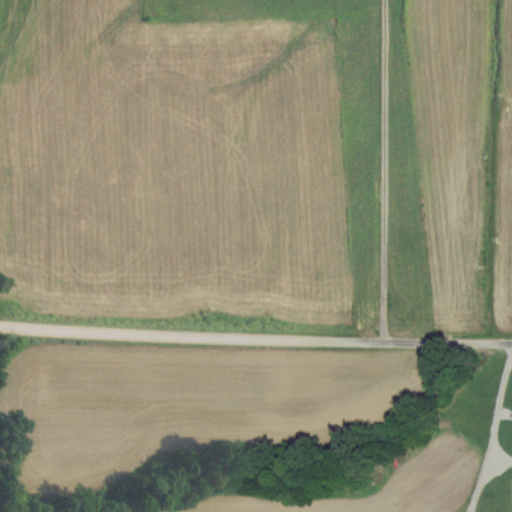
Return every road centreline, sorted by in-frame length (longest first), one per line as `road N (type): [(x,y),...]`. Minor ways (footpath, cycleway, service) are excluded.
road 1 (residential): [(511,346),(0,326)]
road 2 (residential): [(383,343),(382,0)]
